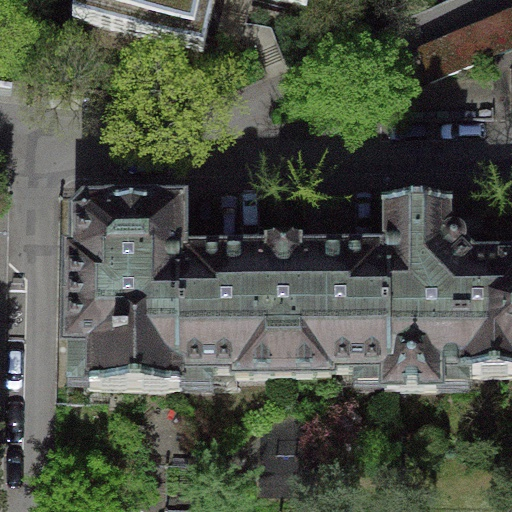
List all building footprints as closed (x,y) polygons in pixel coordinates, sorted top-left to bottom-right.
[(77,0),(72,21),(203,52),(215,0),(271,0),(306,8),(306,9),(328,0),(77,0)] [(511,12),(418,51),(431,84),(511,51),(511,12)] [(177,395),(176,272),(165,262),(165,251),(173,251),(180,243),(180,211),(153,211),(153,210),(133,210),(108,210),(108,211),(82,211),(76,217),(75,259),(69,258),(68,348),(67,392),(90,392),(90,393),(177,395)] [(403,256),(389,273),(389,394),(437,394),(437,375),(463,375),(467,380),(511,379),(511,266),(472,266),(460,253),(461,252),(462,251),(462,249),(463,247),(463,245),(462,243),(462,241),(461,240),(459,239),(457,238),(455,237),(453,237),(451,237),(449,238),(447,239),(447,212),(417,212),(386,212),(386,242),(397,250),(403,250),(403,256)] [(389,394),(389,273),(388,274),(378,274),(378,267),(369,259),(283,260),(197,260),(189,269),(189,275),(180,276),(176,272),(177,395),(180,395),(180,376),(236,376),(236,382),(329,381),(329,375),(386,374),(386,394),(389,394)]
